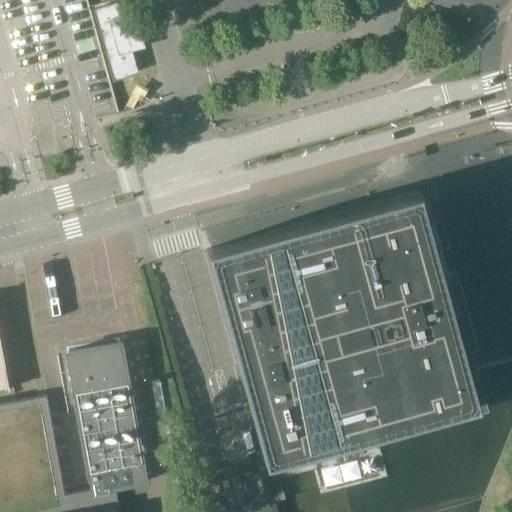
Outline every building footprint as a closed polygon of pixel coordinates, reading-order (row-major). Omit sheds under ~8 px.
[(0,0),(0,198),(31,190),(94,172),(132,162),(127,146),(121,122),(110,82),(103,57),(87,0),(0,0)] [(124,25),(118,2),(94,8),(114,78),(137,71),(131,48),(124,50),(118,27),(124,25)] [(264,462),(267,461),(375,432),(385,429),(387,437),(487,410),(461,314),(453,316),(418,191),(206,249),(263,458),(264,462)] [(120,342),(67,352),(76,404),(78,411),(92,488),(92,491),(115,487),(145,481),(120,342)] [(348,511),(337,469),(274,486),(267,461),(264,462),(263,458),(229,467),(211,472),(179,355),(170,358),(194,478),(195,478),(204,511),(348,511)] [(0,511),(119,511),(115,487),(92,491),(92,488),(64,493),(46,393),(0,401),(0,511)]
